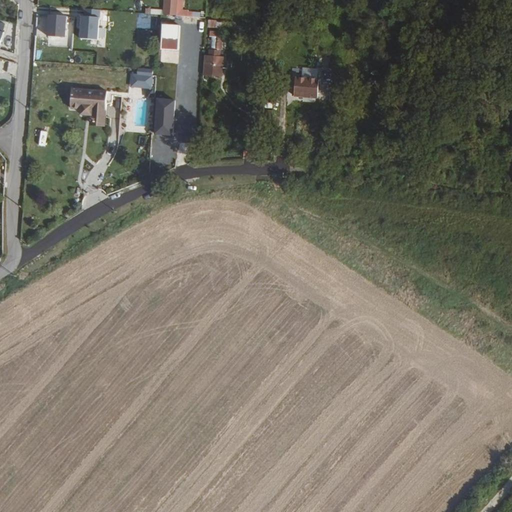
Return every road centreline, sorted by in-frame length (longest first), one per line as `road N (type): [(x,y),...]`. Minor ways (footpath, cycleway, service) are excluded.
road 1 (unclassified): [(13,260),(97,208),(203,172),(284,168),(511,197)]
road 2 (residential): [(17,139),(27,0)]
road 3 (residential): [(13,260),(17,139)]
